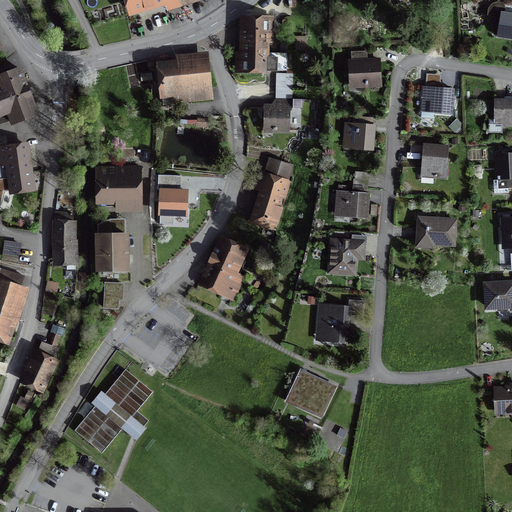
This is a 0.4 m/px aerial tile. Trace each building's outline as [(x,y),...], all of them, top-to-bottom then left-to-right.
[(173,0),(127,0),(131,12),(173,0)] [(497,36),(511,38),(511,16),(500,15),(497,36)] [(243,21),(243,71),(265,71),(266,40),(272,40),(272,30),(271,30),(271,21),(243,21)] [(181,102),(212,99),(208,62),(160,67),(163,95),(179,94),(180,102),(181,102)] [(352,86),(377,85),(376,62),(351,64),(352,86)] [(26,88),(19,70),(0,76),(0,115),(7,113),(11,124),(36,115),(29,97),(30,96),(27,88),(26,88)] [(291,76),(276,76),(275,101),(291,101),(291,76)] [(453,90),(452,90),(422,88),(421,109),(434,110),(434,113),(451,114),(453,90)] [(511,125),(511,102),(494,102),(494,122),(499,122),(499,125),(511,125)] [(288,109),(265,108),(265,128),(272,128),(272,131),(296,131),(296,119),(288,119),(288,109)] [(354,149),(370,150),(372,126),(346,124),(344,143),(355,144),(354,149)] [(27,171),(24,145),(0,148),(0,193),(30,189),(27,171)] [(446,162),(447,148),(423,146),(422,163),(421,175),(433,176),(433,178),(445,179),(446,162)] [(511,153),(496,154),(497,181),(493,181),(494,194),(507,193),(507,189),(511,188),(511,153)] [(107,169),(95,169),(96,201),(141,200),(140,169),(129,169),(129,166),(116,166),(116,178),(107,178),(107,169)] [(176,189),(178,172),(155,169),(154,188),(176,189)] [(355,172),(354,180),(368,181),(369,181),(369,173),(355,172)] [(252,222),(270,227),(284,180),(267,175),(252,222)] [(353,179),(352,187),(367,188),(368,181),(354,180),(353,179)] [(366,218),(368,194),(337,192),(335,213),(350,215),(350,217),(366,218)] [(56,213),(55,242),(56,263),(66,262),(66,270),(75,270),(75,262),(75,241),(73,241),(73,233),(71,233),(72,214),(56,213)] [(511,217),(501,218),(502,245),(511,244),(511,217)] [(455,221),(418,219),(417,243),(453,245),(455,221)] [(126,269),(125,235),(97,235),(98,270),(126,269)] [(214,264),(213,264),(204,287),(234,300),(244,278),(235,274),(245,250),(222,240),(215,257),(217,258),(214,264)] [(335,272),(353,274),(355,252),(362,253),(362,244),(332,241),(330,262),(336,263),(335,272)] [(269,246),(262,243),(259,249),(266,251),(269,246)] [(20,248),(5,245),(3,259),(18,261),(20,248)] [(487,267),(494,267),(494,259),(486,259),(487,267)] [(0,336),(6,338),(18,300),(23,277),(0,269),(0,336)] [(121,301),(122,284),(104,283),(103,308),(117,309),(117,301),(121,301)] [(511,283),(485,285),(486,308),(511,306),(511,283)] [(335,338),(343,338),(344,322),(346,322),(347,321),(348,315),(361,316),(362,301),(348,300),(348,308),(319,305),(316,336),(326,337),(326,341),(335,342),(335,338)] [(24,380),(40,388),(52,362),(63,329),(52,325),(46,345),(41,343),(37,355),(36,355),(24,380)] [(322,413),(334,387),(300,372),(289,397),(322,413)] [(511,388),(495,390),(496,407),(507,406),(507,412),(511,411),(511,388)] [(28,391),(23,400),(28,402),(33,394),(28,391)]
